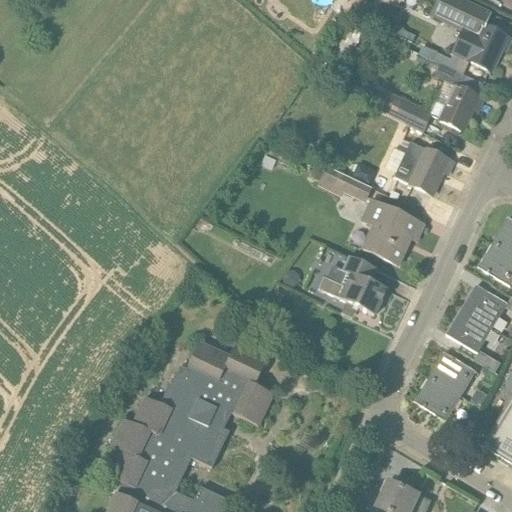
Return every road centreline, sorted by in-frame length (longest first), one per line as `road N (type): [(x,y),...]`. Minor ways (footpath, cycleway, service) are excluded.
road 1 (residential): [(492,171),(371,412)]
road 2 (residential): [(371,412),(511,499)]
